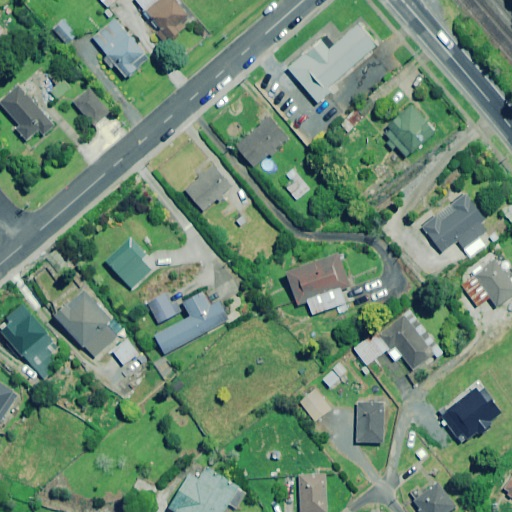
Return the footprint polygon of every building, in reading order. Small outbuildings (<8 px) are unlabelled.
[(195,21),(176,0),(135,0),(170,41),(195,21)] [(151,57),(115,19),(93,40),(108,55),(103,60),(112,69),(115,66),(127,80),(151,57)] [(77,36),(64,20),(53,29),(66,44),(77,36)] [(282,66),(312,102),(378,47),(357,22),(324,49),(315,38),(282,66)] [(56,70),(47,78),(56,88),(65,80),(56,70)] [(54,125),(19,85),(0,101),(0,103),(19,126),(15,129),(26,141),(38,131),(42,136),(54,125)] [(112,112),(91,88),(74,103),(95,127),(112,112)] [(391,130),(384,136),(405,159),(437,132),(413,105),(388,127),(391,130)] [(287,139),(269,119),(236,148),(255,168),(287,139)] [(230,185),(214,166),(185,191),(202,210),(230,185)] [(310,189),(293,170),(287,176),(291,180),(284,187),(297,201),(310,189)] [(486,219),(466,193),(422,227),(442,253),(457,241),(470,258),(485,246),(479,238),(486,232),(479,224),(486,219)] [(511,201),(501,211),(511,223),(511,201)] [(152,270),(132,247),(111,266),(131,289),(152,270)] [(353,285),(342,254),(325,261),(324,258),(286,272),(298,306),(308,302),(313,316),(330,309),(333,317),(349,311),(341,289),(353,285)] [(472,272),(475,276),(462,286),(477,307),(489,297),(498,309),(511,297),(511,280),(509,276),(511,274),(499,258),(485,268),(482,264),(472,272)] [(82,293),(55,317),(83,349),(85,347),(95,358),(120,336),(82,293)] [(156,336),(165,355),(183,346),(227,323),(216,303),(210,306),(204,293),(184,303),(191,318),(156,336)] [(178,314),(168,294),(148,304),(158,324),(178,314)] [(46,349),(56,340),(42,325),(24,305),(7,320),(11,324),(1,333),(45,380),(61,365),(46,349)] [(368,342),(366,340),(354,349),(367,366),(387,351),(395,362),(403,356),(413,371),(434,356),(436,358),(442,353),(411,311),(377,335),(368,342)] [(139,354),(129,340),(114,351),(124,365),(139,354)] [(9,399),(13,393),(4,387),(0,384),(0,422),(13,402),(9,399)] [(500,419),(477,388),(440,416),(457,439),(463,435),(469,442),(500,419)] [(323,399),(307,412),(315,422),(331,409),(323,399)] [(377,405),(357,405),(356,443),(383,444),(384,405),(377,405)] [(225,511),(226,511),(225,510),(229,503),(239,509),(248,494),(206,468),(198,480),(190,475),(169,509),(175,511),(225,511)] [(324,511),(323,476),(299,477),(300,511),(324,511)] [(412,481),(403,488),(409,495),(411,493),(417,500),(413,503),(420,511),(449,511),(457,505),(439,482),(424,495),(412,481)]
